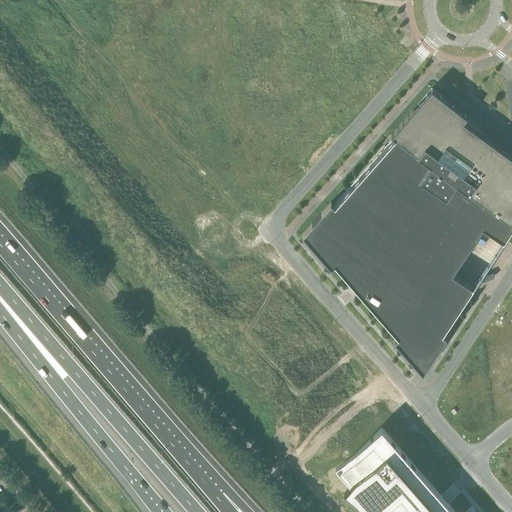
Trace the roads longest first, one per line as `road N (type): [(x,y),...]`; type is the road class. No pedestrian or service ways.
road 1 (unclassified): [(428,48),(265,228),(425,403)]
road 2 (motorway): [(217,498),(0,244)]
road 3 (motorway): [(0,291),(197,511)]
road 4 (motorway): [(0,304),(162,511)]
road 5 (unclassified): [(511,273),(425,403)]
